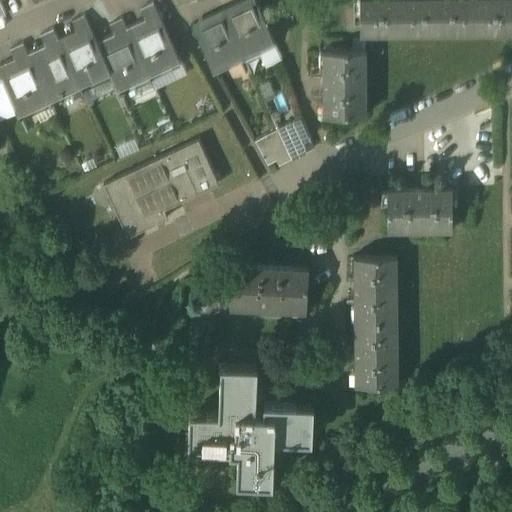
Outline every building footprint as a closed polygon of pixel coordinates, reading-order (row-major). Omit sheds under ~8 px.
[(255,0),(244,0),(223,10),(244,55),(274,41),(255,0)] [(511,0),(360,0),(360,28),(423,28),(423,22),(452,22),(452,27),(511,27),(511,0)] [(152,4),(140,9),(145,19),(127,27),(132,39),(162,25),(152,4)] [(223,10),(192,24),(213,69),(244,55),(223,10)] [(84,15),(72,20),(76,30),(58,38),(63,49),(94,35),(84,15)] [(123,18),(110,23),(115,33),(96,41),(102,53),(132,39),(127,27),(123,18)] [(162,25),(132,39),(147,71),(177,57),(162,25)] [(53,28),(40,33),(45,44),(27,52),(33,64),(63,50),(63,49),(58,38),(53,28)] [(94,35),(63,49),(63,50),(78,82),(109,68),(102,53),(96,41),(94,35)] [(132,39),(102,53),(109,68),(117,87),(148,73),(147,71),(132,39)] [(27,52),(22,42),(11,47),(15,56),(0,62),(0,73),(2,78),(33,64),(27,52)] [(366,48),(327,48),(327,64),(323,64),(324,98),(327,98),(327,113),(366,112),(366,48)] [(63,50),(33,64),(48,97),(79,83),(78,82),(63,50)] [(227,68),(232,79),(254,68),(249,58),(227,68)] [(33,64),(2,78),(18,111),(48,97),(33,64)] [(291,121),(278,128),(292,159),(305,152),(291,121)] [(292,159),(278,128),(264,135),(276,160),(278,165),(292,159)] [(264,135),(253,140),(267,164),(276,160),(264,135)] [(197,138),(102,184),(127,236),(167,217),(163,208),(218,182),(197,138)] [(451,187),(389,188),(389,229),(451,229),(451,187)] [(395,253),(357,254),(357,270),(355,270),(355,303),(357,303),(358,333),(355,333),(355,367),(358,367),(358,381),(397,381),(395,253)] [(307,265),(231,264),(230,307),(306,308),(307,265)] [(256,363),(220,361),(218,410),(189,409),(188,444),(237,446),(236,476),(272,477),(274,435),(311,437),(313,402),(255,399),(256,363)]
